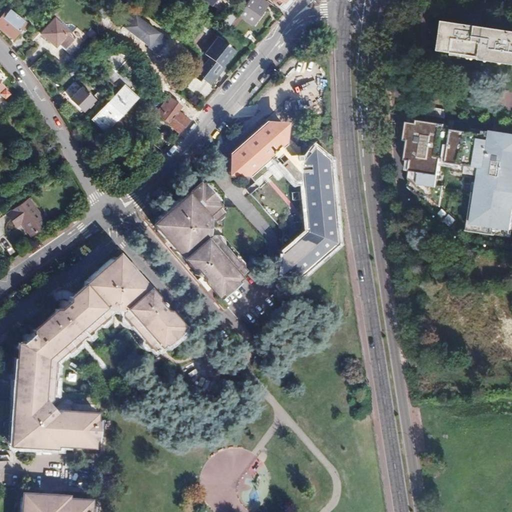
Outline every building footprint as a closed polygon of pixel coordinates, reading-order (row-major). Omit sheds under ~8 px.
[(262,0),(247,0),(237,14),(252,24),(264,7),(260,4),(262,0)] [(271,0),(283,10),(292,0),(271,0)] [(108,1),(98,13),(104,18),(114,6),(108,1)] [(2,5),(0,7),(0,29),(11,38),(24,22),(2,5)] [(53,18),(40,33),(55,46),(68,31),(53,18)] [(222,20),(220,23),(226,28),(229,24),(222,20)] [(511,66),(511,33),(449,23),(445,55),(511,66)] [(254,45),(258,40),(245,31),(241,36),(254,45)] [(201,78),(207,82),(232,51),(216,38),(203,53),(208,57),(193,76),(198,81),(201,78)] [(117,84),(124,76),(117,70),(110,78),(117,84)] [(105,131),(115,120),(118,118),(136,99),(134,96),(141,90),(127,76),(126,78),(124,76),(117,84),(114,88),(114,96),(92,119),(105,131)] [(206,101),(216,89),(207,82),(197,94),(206,101)] [(81,87),(70,98),(82,110),(92,100),(81,87)] [(13,104),(24,94),(19,88),(8,98),(13,104)] [(154,114),(179,132),(189,120),(176,112),(185,100),(172,91),(154,114)] [(108,132),(115,138),(127,126),(118,118),(115,120),(117,122),(108,132)] [(127,126),(115,138),(122,145),(128,139),(141,151),(156,137),(133,119),(127,126)] [(408,189),(415,197),(435,200),(441,165),(478,171),(468,232),(511,239),(511,232),(511,136),(419,122),(418,125),(408,123),(405,142),(409,142),(406,161),(407,161),(408,189)] [(302,231),(280,253),(284,259),(281,262),(280,275),(293,272),(293,269),(296,268),(299,273),(331,240),(325,165),(316,165),(315,159),(305,160),(306,166),(297,167),(295,171),(278,151),(285,145),(278,137),(283,133),(277,126),(272,129),(267,123),(229,155),(234,161),(229,161),(229,176),(243,176),(243,172),(247,176),(267,160),(289,187),(298,186),(302,231)] [(40,144),(27,154),(40,171),(53,162),(40,144)] [(282,233),(280,253),(302,231),(298,186),(289,187),(267,160),(247,176),(258,189),(250,196),(282,233)] [(200,184),(198,186),(221,213),(209,222),(206,218),(203,221),(203,236),(210,236),(223,237),(248,266),(266,250),(266,245),(233,208),(222,207),(223,195),(211,183),(200,184)] [(221,213),(198,186),(187,196),(183,195),(157,218),(160,221),(160,227),(156,232),(178,257),(183,257),(216,294),(241,272),(210,236),(203,236),(203,221),(206,218),(209,222),(221,213)] [(27,199),(6,214),(15,226),(20,223),(29,235),(45,223),(27,199)] [(450,227),(456,221),(449,215),(444,221),(450,227)] [(210,236),(241,272),(248,266),(223,237),(210,236)] [(16,350),(13,399),(9,403),(7,437),(12,438),(17,444),(17,449),(52,450),(57,447),(92,449),(94,414),(58,412),(57,418),(53,417),(42,406),(42,402),(48,400),(50,360),(104,312),(103,309),(107,305),(118,306),(122,310),(119,313),(151,351),(176,328),(144,291),(144,287),(121,259),(117,262),(111,261),(108,258),(84,279),(83,286),(13,345),(16,350)] [(499,356),(511,356),(511,331),(504,332),(504,321),(496,321),(496,302),(464,301),(463,317),(473,317),(472,349),(499,349),(499,356)] [(88,511),(89,502),(68,501),(64,497),(30,496),(30,499),(21,504),(19,511),(88,511)]
